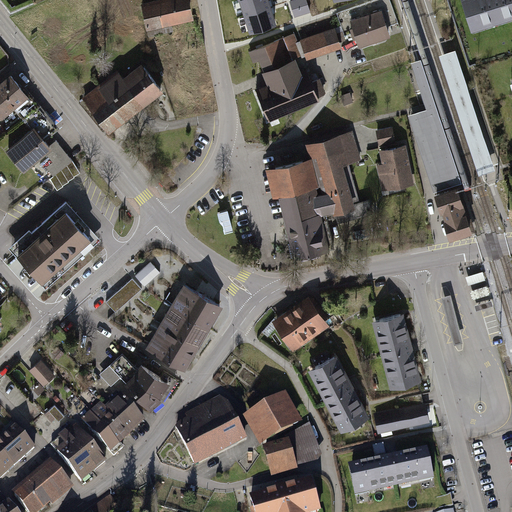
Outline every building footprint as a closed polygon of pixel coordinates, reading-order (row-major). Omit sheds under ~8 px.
[(195,0),(160,0),(148,2),(153,31),(199,22),(195,0)] [(269,7),(267,0),(241,0),(246,14),(269,7)] [(306,0),(298,0),(291,2),(296,17),(310,12),(306,0)] [(511,12),(511,0),(464,0),(473,25),(511,12)] [(274,23),(269,7),(246,14),(250,30),(274,23)] [(383,13),(354,22),(362,47),(391,37),(383,13)] [(335,29),(302,40),(308,59),(341,48),(335,29)] [(261,91),(272,118),(324,97),(317,81),(307,85),(296,59),(301,57),(293,37),(257,51),(271,87),(261,91)] [(439,54),(479,174),(495,169),(456,49),(439,54)] [(426,108),(408,114),(434,191),(462,182),(421,58),(410,62),(426,108)] [(141,63),(123,77),(143,105),(162,91),(141,63)] [(119,72),(83,97),(110,131),(143,105),(123,77),(119,72)] [(11,76),(0,84),(0,112),(1,114),(13,104),(24,118),(39,106),(31,97),(23,87),(22,88),(11,76)] [(34,129),(9,150),(20,163),(26,158),(30,162),(49,146),(42,137),(46,134),(47,136),(56,128),(48,117),(39,106),(24,118),(34,129)] [(390,124),(372,128),(376,145),(394,141),(390,124)] [(272,167),(294,252),(334,242),(326,212),(357,204),(340,137),(312,145),(315,156),(272,167)] [(54,176),(73,160),(58,142),(46,153),(49,156),(41,163),(45,168),(47,167),(54,176)] [(403,143),(377,149),(380,162),(374,163),(380,189),(411,182),(403,143)] [(50,178),(57,190),(64,186),(63,185),(69,182),(69,181),(75,177),(74,176),(80,172),(73,160),(54,176),(50,178)] [(461,184),(435,192),(450,239),(476,231),(474,224),(461,184)] [(38,237),(19,254),(47,285),(94,242),(72,217),(76,213),(66,202),(33,232),(38,237)] [(284,246),(266,248),(268,265),(286,263),(284,246)] [(150,263),(136,277),(145,287),(160,273),(150,263)] [(483,271),(466,276),(468,285),(485,280),(483,271)] [(133,278),(107,302),(116,312),(142,289),(133,278)] [(186,284),(173,306),(207,326),(220,304),(186,284)] [(488,286),(470,291),(473,299),(490,294),(488,286)] [(464,342),(451,294),(442,296),(455,344),(464,342)] [(309,297),(291,309),(311,337),(329,325),(309,297)] [(492,299),(475,305),(477,311),(494,305),(492,299)] [(207,326),(173,306),(168,315),(176,320),(171,329),(197,344),(207,326)] [(295,348),(311,337),(291,309),(275,321),(295,348)] [(422,378),(404,313),(374,321),(392,387),(422,378)] [(197,344),(171,329),(166,336),(158,332),(151,343),(159,348),(157,352),(183,367),(197,344)] [(371,414),(339,353),(311,368),(343,428),(371,414)] [(127,358),(102,369),(109,385),(134,374),(127,358)] [(54,374),(41,360),(31,369),(44,383),(54,374)] [(136,377),(127,385),(151,409),(163,398),(171,386),(142,367),(136,377)] [(117,394),(104,406),(130,438),(145,424),(117,394)] [(221,398),(186,416),(188,422),(192,429),(207,422),(223,455),(247,442),(228,406),(221,398)] [(286,398),(249,420),(268,446),(276,471),(316,460),(304,426),(286,398)] [(130,438),(104,406),(101,403),(91,412),(122,447),(130,438)] [(426,404),(376,415),(379,431),(429,420),(426,404)] [(56,405),(46,414),(56,424),(65,415),(56,405)] [(122,447),(91,412),(82,419),(114,455),(122,447)] [(192,429),(188,422),(174,428),(195,469),(223,455),(207,422),(192,429)] [(18,428),(0,442),(0,444),(19,463),(36,448),(18,428)] [(74,428),(51,448),(67,467),(81,457),(96,475),(106,465),(74,428)] [(0,480),(19,463),(0,444),(0,480)] [(376,457),(386,456),(385,445),(374,446),(376,457)] [(429,449),(350,466),(356,495),(435,479),(429,449)] [(96,475),(81,457),(67,467),(85,483),(96,475)] [(56,464),(21,496),(35,511),(49,511),(77,488),(56,464)] [(312,482),(255,497),(258,511),(311,511),(320,510),(312,482)] [(13,511),(0,494),(0,511),(13,511)] [(111,498),(93,510),(94,511),(110,511),(117,507),(111,498)]
